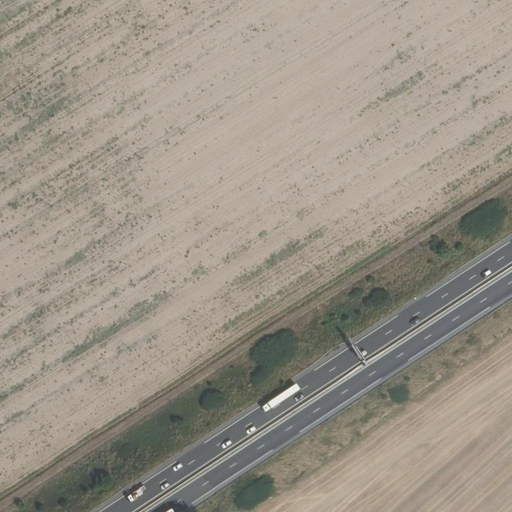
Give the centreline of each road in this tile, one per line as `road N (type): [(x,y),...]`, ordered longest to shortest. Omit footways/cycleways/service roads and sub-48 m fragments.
road 1 (track): [(0,511),(511,185)]
road 2 (trunk): [(511,246),(108,511)]
road 3 (trunk): [(158,511),(511,279)]
